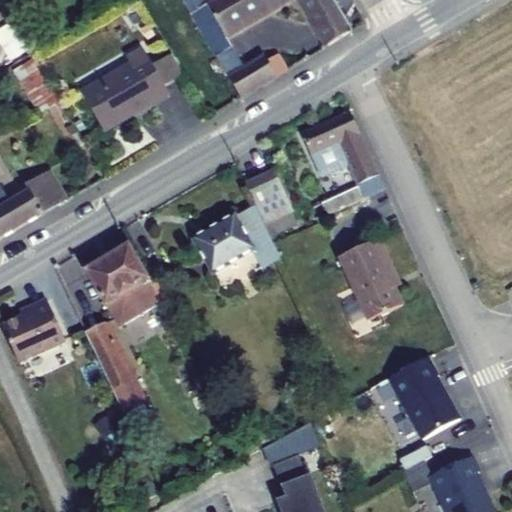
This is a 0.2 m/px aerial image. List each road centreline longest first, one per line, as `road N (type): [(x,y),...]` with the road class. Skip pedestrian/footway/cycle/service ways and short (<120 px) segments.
road 1 (tertiary): [(0,270),(355,61)]
road 2 (residential): [(355,61),(511,426)]
